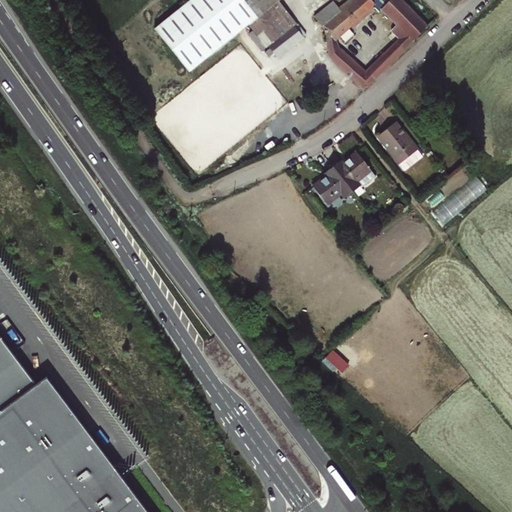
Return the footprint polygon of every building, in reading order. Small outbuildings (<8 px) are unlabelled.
[(228,0),(191,0),(154,31),(188,72),(248,24),(228,0)] [(266,48),(268,46),(278,38),(287,50),(304,37),(295,26),(297,24),(277,0),(228,0),(248,24),(266,48)] [(326,40),(334,39),(372,5),(378,11),(381,9),(396,25),(390,31),(398,39),(365,72),(337,47),(327,48),(329,57),(363,90),(427,27),(399,0),(348,0),(338,7),(333,2),(314,16),(324,29),(326,40)] [(270,48),(273,53),(277,58),(287,50),(278,38),(268,46),(270,48)] [(327,48),(337,47),(334,39),(326,40),(327,48)] [(273,53),(270,48),(265,52),(268,56),(273,53)] [(393,125),(377,139),(401,166),(417,151),(393,125)] [(340,160),(333,166),(352,191),(359,185),(361,187),(375,175),(356,152),(342,163),(340,160)] [(345,197),(352,191),(333,166),(325,173),(327,175),(313,187),(327,204),(341,193),(345,197)] [(434,212),(440,221),(488,189),(482,180),(434,212)] [(0,411),(36,385),(0,337),(0,411)] [(0,511),(147,511),(46,377),(36,385),(0,411),(0,511)]
